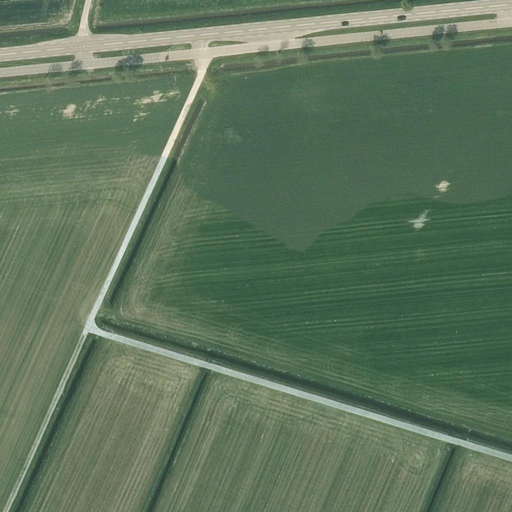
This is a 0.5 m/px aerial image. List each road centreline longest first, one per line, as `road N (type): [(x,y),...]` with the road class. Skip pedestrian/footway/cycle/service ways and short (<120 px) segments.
road 1 (track): [(201,36),(200,76),(86,328),(511,458)]
road 2 (secondary): [(0,54),(511,4)]
road 3 (track): [(86,328),(5,511)]
